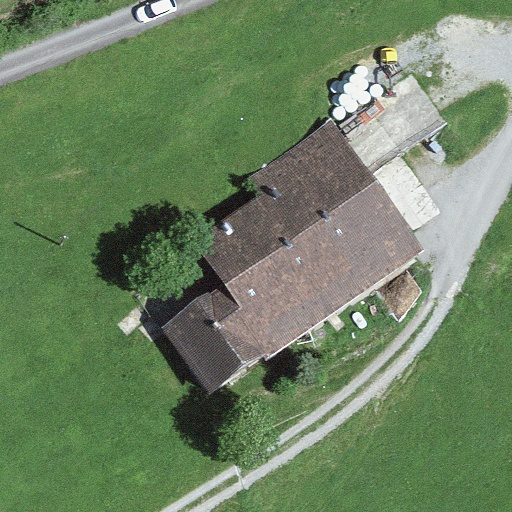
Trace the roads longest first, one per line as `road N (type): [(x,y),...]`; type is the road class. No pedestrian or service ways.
road 1 (track): [(194,511),(336,420),(421,342),(511,170)]
road 2 (track): [(184,0),(0,74)]
